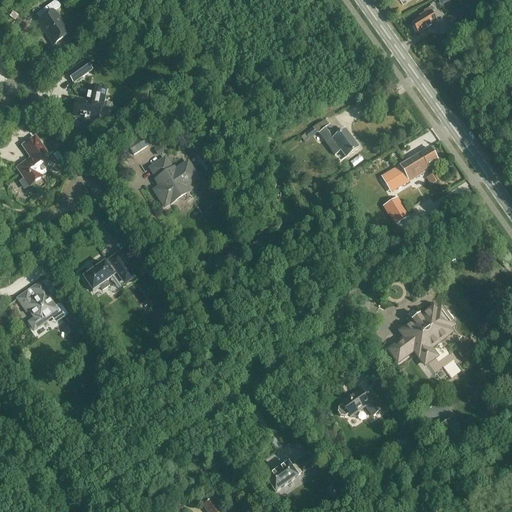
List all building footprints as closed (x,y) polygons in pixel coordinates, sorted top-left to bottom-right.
[(37,23),(53,45),(69,34),(54,12),(60,7),(56,1),(36,15),(40,21),(37,23)] [(411,24),(417,34),(436,23),(431,14),(434,12),(431,7),(423,12),(424,14),(418,17),(419,19),(411,24)] [(448,18),(454,29),(465,22),(458,11),(448,18)] [(0,30),(0,37),(3,43),(14,36),(7,25),(0,30)] [(75,68),(82,78),(92,71),(85,60),(75,68)] [(101,105),(98,105),(101,90),(88,88),(86,102),(76,100),(72,117),(97,122),(101,105)] [(345,130),(337,136),(325,121),(312,129),(301,139),(304,143),(316,134),(319,134),(334,155),(340,150),(345,157),(358,148),(345,130)] [(126,145),(133,156),(149,145),(142,135),(126,145)] [(29,187),(42,178),(41,177),(55,167),(35,138),(22,147),(31,159),(17,169),(24,180),(20,182),(21,184),(21,186),(22,188),(24,188),(25,189),(29,187)] [(381,177),(390,194),(429,171),(427,168),(437,162),(429,149),(381,177)] [(173,169),(172,170),(165,159),(150,169),(156,180),(155,181),(159,188),(156,190),(161,198),(159,199),(164,208),(189,191),(187,188),(199,181),(187,163),(175,171),(173,169)] [(398,192),(385,200),(392,210),(405,202),(398,192)] [(84,279),(83,279),(83,280),(91,292),(92,293),(93,292),(99,288),(102,292),(109,287),(106,282),(112,278),(113,277),(116,275),(121,281),(130,274),(117,255),(107,262),(104,265),(104,264),(103,265),(96,270),(91,274),(84,279)] [(28,323),(33,331),(43,325),(42,323),(58,312),(48,299),(56,293),(47,279),(41,283),(30,290),(31,291),(28,293),(27,292),(17,299),(23,308),(25,307),(33,319),(28,323)] [(391,350),(389,351),(398,362),(414,350),(424,365),(435,357),(430,348),(451,333),(445,325),(446,325),(445,325),(447,323),(448,321),(448,319),(445,316),(443,315),(441,315),(439,316),(438,316),(433,309),(420,318),(418,316),(411,321),(413,323),(401,333),(405,339),(400,343),(401,343),(397,346),(396,346),(395,347),(396,347),(391,350)] [(95,321),(106,337),(113,332),(102,316),(95,321)] [(83,321),(81,322),(78,317),(76,317),(75,317),(74,319),(73,321),(74,322),(76,325),(74,327),(81,337),(89,331),(83,321)] [(359,390),(340,403),(339,404),(338,405),(337,407),(337,408),(336,409),(338,412),(340,414),(341,416),(342,417),(344,417),(346,417),(348,417),(350,417),(365,406),(372,417),(382,410),(373,397),(367,402),(359,390)] [(485,434),(466,410),(450,421),(468,445),(485,434)] [(316,465),(307,454),(294,463),(295,465),(291,469),(287,464),(264,480),(274,493),(298,477),(297,477),(302,474),(303,474),(316,465)] [(203,506),(206,511),(220,511),(212,500),(203,506)]
